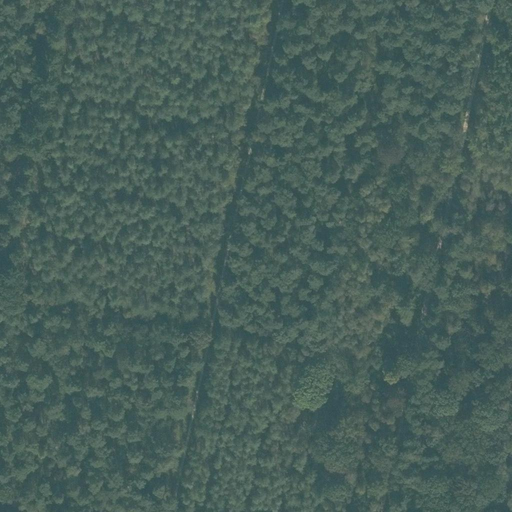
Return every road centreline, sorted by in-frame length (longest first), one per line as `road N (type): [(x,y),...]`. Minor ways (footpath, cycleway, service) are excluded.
road 1 (track): [(379,511),(492,0)]
road 2 (track): [(51,0),(0,256)]
